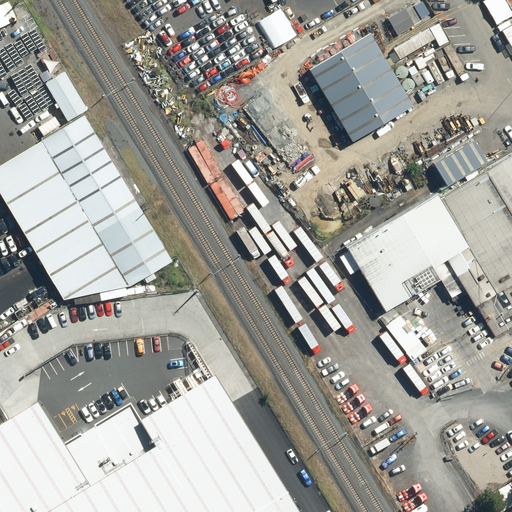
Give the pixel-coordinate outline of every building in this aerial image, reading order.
[(404,8),(387,18),(397,36),(414,26),(404,8)] [(511,17),(497,25),(511,51),(511,17)] [(433,38),(426,27),(392,49),(399,60),(433,38)] [(415,102),(370,31),(306,71),(350,142),(415,102)] [(70,118),(87,108),(64,69),(47,79),(70,118)] [(171,256),(84,113),(39,140),(128,282),(171,256)] [(294,137),(279,150),(293,166),(308,153),(294,137)] [(471,139),(431,164),(444,185),(485,160),(471,139)] [(0,186),(63,295),(128,282),(38,140),(0,162),(0,186)] [(511,153),(438,198),(435,193),(344,247),(382,311),(398,301),(429,283),(439,277),(450,297),(464,289),(494,341),(511,330),(511,153)] [(393,318),(384,325),(399,347),(409,340),(393,318)] [(12,416),(0,422),(0,511),(291,511),(213,382),(138,426),(127,408),(65,445),(38,400),(12,416)] [(511,511),(511,495),(507,486),(488,496),(496,511),(511,511)]
